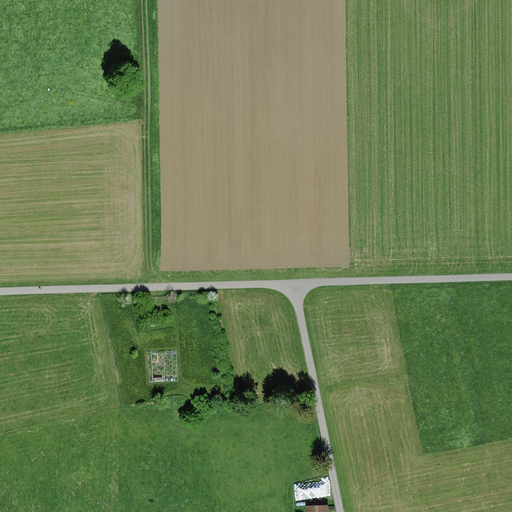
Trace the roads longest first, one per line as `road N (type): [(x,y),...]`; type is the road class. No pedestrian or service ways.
road 1 (track): [(0,291),(511,278)]
road 2 (track): [(294,285),(341,511)]
